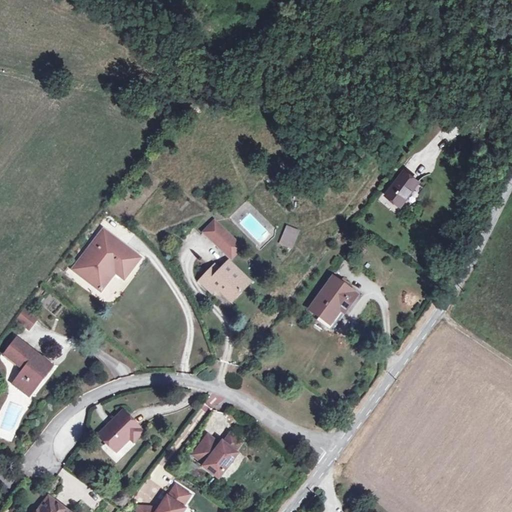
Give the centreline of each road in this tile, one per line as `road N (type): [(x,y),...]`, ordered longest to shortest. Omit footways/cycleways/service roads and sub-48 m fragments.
road 1 (residential): [(327,450),(199,376),(147,376),(65,412),(42,446)]
road 2 (tertiary): [(511,178),(435,312),(327,450)]
